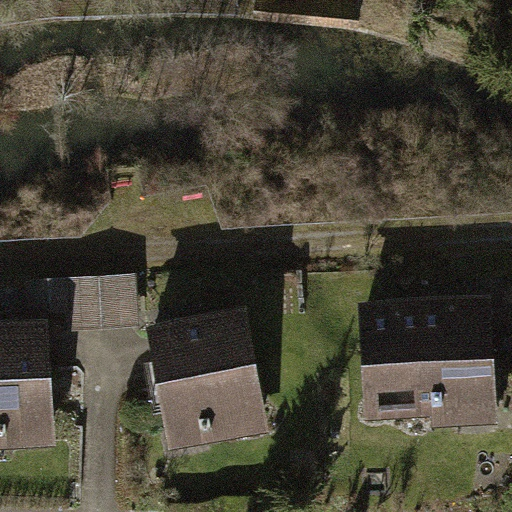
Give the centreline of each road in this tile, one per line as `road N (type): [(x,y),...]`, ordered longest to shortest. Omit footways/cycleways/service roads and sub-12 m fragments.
road 1 (track): [(0,267),(511,243)]
road 2 (track): [(0,21),(231,3)]
